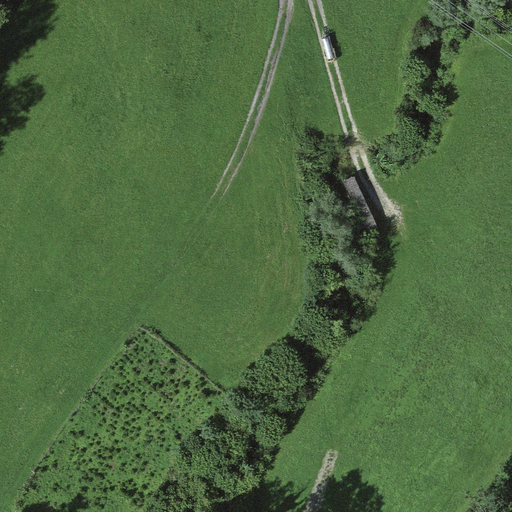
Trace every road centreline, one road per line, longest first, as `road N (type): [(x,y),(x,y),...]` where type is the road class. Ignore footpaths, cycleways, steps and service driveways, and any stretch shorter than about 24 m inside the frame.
road 1 (track): [(387,223),(308,0)]
road 2 (track): [(387,223),(439,313),(511,380)]
